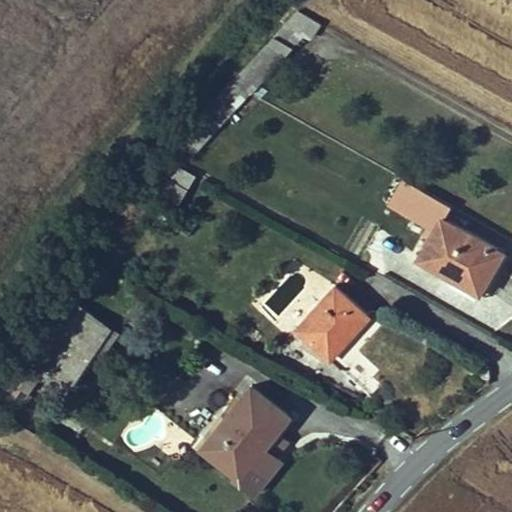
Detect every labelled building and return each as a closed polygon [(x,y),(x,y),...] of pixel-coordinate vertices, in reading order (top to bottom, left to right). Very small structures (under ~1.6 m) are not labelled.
[(231,82),(250,92),(303,34),(311,37),(321,22),(298,10),(268,42),(231,82)] [(225,119),(250,92),(231,82),(228,85),(178,140),(193,154),(224,119),(225,119)] [(157,172),(167,177),(175,163),(164,158),(157,172)] [(175,163),(167,177),(187,187),(194,174),(175,163)] [(179,201),(187,187),(167,177),(159,191),(179,202),(179,201)] [(443,218),(450,205),(420,188),(417,194),(400,184),(389,203),(428,226),(422,235),(429,239),(418,257),(479,291),(501,251),(443,218)] [(330,356),(330,357),(371,393),(380,382),(373,375),(379,368),(346,338),(368,314),(335,284),(297,326),(330,356)] [(111,325),(69,297),(24,359),(10,378),(29,392),(43,372),(68,388),(111,325)] [(264,445),(289,414),(252,384),(203,445),(237,472),(232,476),(254,493),(281,459),(277,455),(264,445)] [(294,417),(289,414),(264,445),(277,455),(289,439),(281,433),(294,417)]
